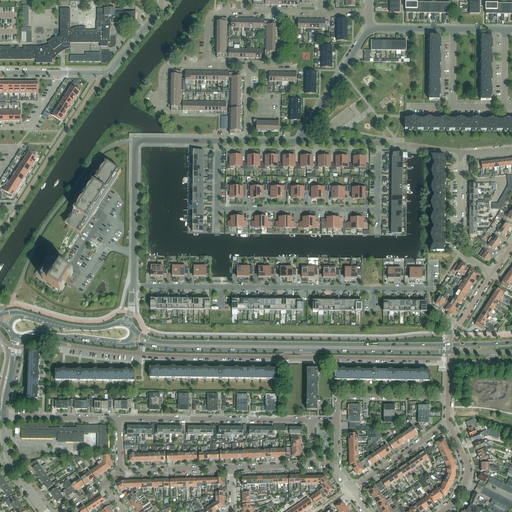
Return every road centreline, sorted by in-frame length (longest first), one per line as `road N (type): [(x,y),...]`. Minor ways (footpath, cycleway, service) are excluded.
road 1 (primary): [(511,343),(166,342),(131,328)]
road 2 (residential): [(132,286),(430,289)]
road 3 (tertiary): [(132,286),(135,140),(217,141)]
road 4 (residential): [(56,342),(278,357)]
road 5 (primary): [(299,350),(499,352)]
road 6 (residential): [(311,420),(118,418)]
road 7 (primary): [(107,343),(292,350)]
road 8 (residential): [(99,72),(17,206),(0,206)]
road 9 (residential): [(217,208),(377,210)]
road 10 (residential): [(491,274),(461,248),(461,152)]
road 11 (residential): [(313,357),(448,361)]
road 12 (residential): [(336,420),(339,396),(448,397)]
road 13 (tertiary): [(297,139),(371,30)]
